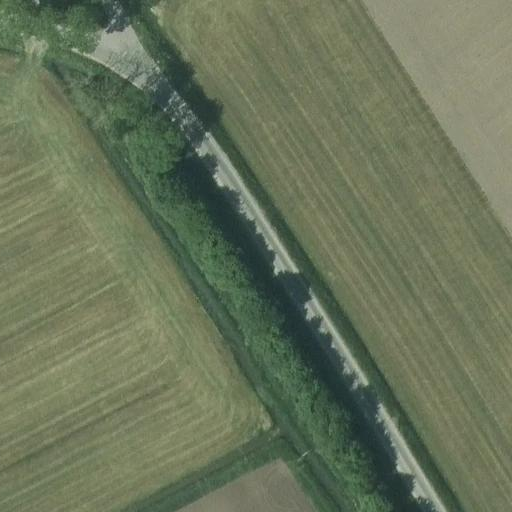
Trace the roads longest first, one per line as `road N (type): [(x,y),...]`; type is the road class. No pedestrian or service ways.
road 1 (unclassified): [(428,511),(226,179),(152,79)]
road 2 (unclassified): [(0,22),(96,50),(152,79)]
